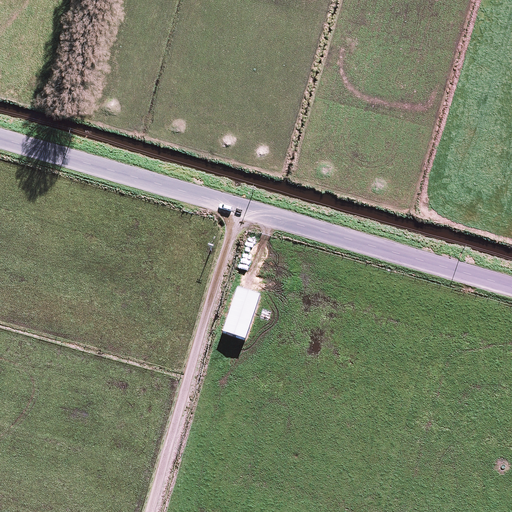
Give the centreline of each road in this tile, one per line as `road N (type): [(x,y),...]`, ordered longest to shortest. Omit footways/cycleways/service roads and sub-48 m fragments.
road 1 (unclassified): [(0,138),(511,283)]
road 2 (track): [(241,206),(150,511)]
